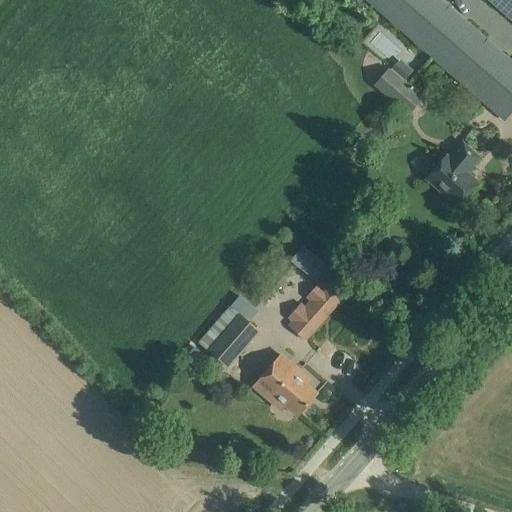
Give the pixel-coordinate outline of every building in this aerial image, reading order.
[(511,110),(511,62),(440,0),(366,0),(504,120),(511,110)] [(511,0),(489,0),(511,19),(511,0)] [(423,99),(388,68),(374,85),(408,116),(423,99)] [(468,173),(481,158),(463,142),(450,157),(447,155),(426,179),(456,205),(477,181),(468,173)] [(301,243),(289,258),(313,277),(325,262),(301,243)] [(304,339),(349,289),(334,275),(289,326),(304,339)] [(258,330),(240,315),(230,306),(198,342),(227,367),(258,330)] [(280,355),(254,386),(270,399),(273,395),(298,416),(316,394),(305,384),(309,379),(280,355)]
